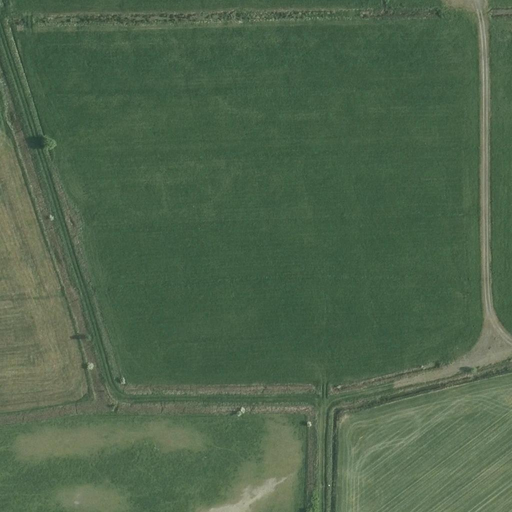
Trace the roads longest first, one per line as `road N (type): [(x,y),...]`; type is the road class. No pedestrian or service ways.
road 1 (track): [(322,398),(118,397),(0,28)]
road 2 (track): [(511,341),(498,333),(487,297),(478,0)]
road 3 (track): [(498,333),(485,354),(426,376),(322,398),(320,511)]
